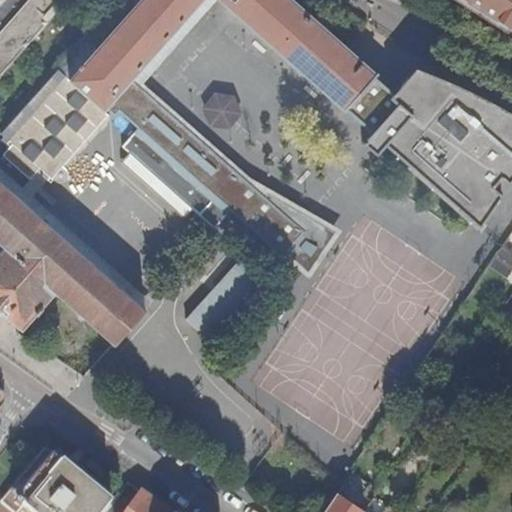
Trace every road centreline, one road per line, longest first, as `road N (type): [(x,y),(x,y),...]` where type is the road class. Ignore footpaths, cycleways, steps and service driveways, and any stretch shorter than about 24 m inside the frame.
road 1 (residential): [(209,511),(27,388)]
road 2 (residential): [(389,0),(511,75)]
